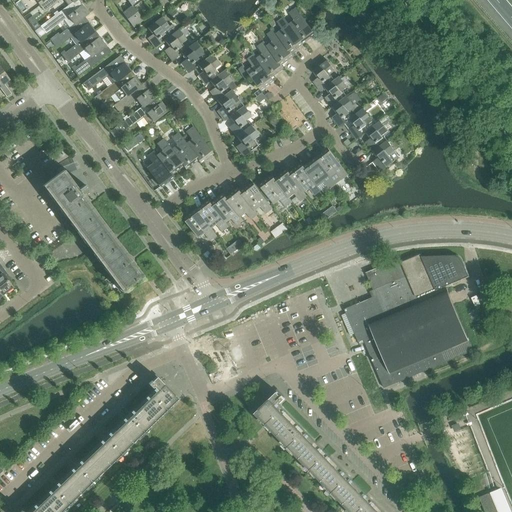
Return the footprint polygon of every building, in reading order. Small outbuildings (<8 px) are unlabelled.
[(63,0),(68,6),(69,6),(77,0),(47,0),(43,4),(40,6),(44,12),(60,0),(63,0)] [(75,24),(85,17),(89,14),(83,6),(74,12),(69,6),(68,6),(59,13),(55,16),(41,27),(46,34),(64,20),(70,28),(75,24)] [(143,21),(134,9),(132,10),(130,8),(123,14),(134,28),(143,21)] [(289,24),(304,44),(316,35),(296,8),(290,13),(295,20),(289,24)] [(277,33),(293,56),(296,54),(294,51),(304,44),(289,24),(284,17),(277,22),(283,29),(277,33)] [(169,37),(177,31),(172,25),(169,27),(162,18),(148,28),(152,34),(153,32),(154,34),(148,39),(155,48),(164,41),(169,37)] [(86,38),(95,32),(89,24),(80,30),(75,24),(70,28),(60,35),(56,38),(52,41),(57,48),(70,38),(76,46),(80,42),(86,38)] [(267,46),(282,65),(294,56),(293,56),(277,33),(274,29),(268,34),(273,41),(267,46)] [(186,50),(181,44),(186,40),(179,30),(177,31),(169,37),(164,41),(168,46),(170,45),(171,46),(165,51),(172,61),(181,54),(186,50)] [(68,62),(85,49),(91,57),(97,53),(106,46),(100,38),(91,44),(86,38),(80,42),(76,46),(66,53),(63,56),(68,62)] [(257,58),(272,78),(284,69),(282,65),(267,46),(264,42),(258,47),(263,54),(257,58)] [(208,59),(203,53),(196,43),(186,50),(181,54),(185,58),(186,57),(187,59),(181,63),(188,73),(198,66),(203,62),(208,59)] [(78,77),(102,59),(97,53),(91,57),(77,67),(74,70),(78,77)] [(247,71),(262,90),(274,81),(272,78),(257,58),(254,54),(248,59),(254,66),(247,71)] [(220,75),(215,68),(220,64),(212,55),(208,59),(203,62),(198,66),(202,71),(203,70),(204,71),(198,76),(205,85),(210,82),(220,75)] [(112,85),(131,72),(124,63),(120,57),(111,63),(84,84),(88,90),(106,77),(112,85)] [(313,82),(321,92),(326,88),(335,81),(330,75),(335,71),(327,61),(313,72),(317,77),(319,75),(320,77),(313,82)] [(10,80),(0,66),(0,83),(2,86),(4,84),(10,80)] [(232,91),(227,85),(232,81),(224,71),(220,75),(210,82),(214,86),(215,85),(217,87),(210,92),(218,102),(232,91)] [(121,100),(137,89),(141,86),(131,72),(112,85),(102,93),(98,96),(95,98),(99,104),(115,92),(121,100)] [(325,98),(332,107),(346,97),(342,91),(347,87),(346,87),(350,84),(345,77),(341,79),(340,78),(335,81),(326,88),(329,93),(330,92),(332,93),(325,98)] [(11,94),(8,89),(3,92),(7,97),(11,94)] [(119,112),(137,99),(143,107),(148,103),(157,97),(151,89),(142,95),(137,89),(121,100),(114,106),(119,112)] [(239,110),(235,104),(239,101),(232,91),(218,102),(221,106),(222,105),(223,107),(217,112),(225,121),(230,118),(239,110)] [(333,117),(340,127),(349,120),(364,110),(356,104),(353,106),(346,97),(332,107),(336,112),(338,111),(339,113),(333,117)] [(119,135),(130,127),(143,117),(149,125),(154,122),(168,111),(162,103),(153,109),(148,103),(143,107),(128,118),(124,121),(114,129),(119,135)] [(251,126),(246,120),(252,116),(244,107),(239,110),(230,118),(233,122),(234,121),(235,123),(229,127),(236,137),(251,126)] [(376,126),(371,119),(365,112),(364,110),(349,120),(353,125),(354,124),(355,125),(349,130),(356,140),(367,133),(376,126)] [(388,142),(383,136),(387,132),(380,122),(376,126),(367,133),(370,137),(371,137),(372,138),(366,143),(374,153),(388,142)] [(258,145),(253,139),(258,135),(251,126),(236,137),(240,142),(241,141),(242,142),(236,147),(243,156),(258,145)] [(213,154),(193,127),(187,132),(192,140),(186,144),(198,160),(200,163),(213,154)] [(198,160),(186,144),(178,133),(172,138),(178,146),(172,150),(183,166),(185,169),(198,160)] [(183,166),(172,150),(164,139),(157,144),(163,151),(157,156),(171,175),(183,166)] [(399,158),(388,142),(374,153),(377,157),(378,156),(379,158),(373,162),(380,172),(399,158)] [(331,178),(336,185),(348,175),(328,149),(316,158),(331,178)] [(171,175),(157,156),(154,151),(148,156),(153,164),(147,168),(161,187),(174,178),(171,175)] [(321,191),(324,194),(336,185),(331,178),(316,158),(304,167),(318,187),(321,191)] [(310,188),(315,195),(321,191),(318,187),(304,167),(302,164),(289,173),(304,192),(310,188)] [(304,192),(290,173),(287,170),(275,179),(290,198),(295,194),(300,202),(307,196),(304,192)] [(120,247),(82,196),(81,194),(88,189),(84,185),(83,186),(79,174),(70,178),(69,178),(64,171),(44,186),(100,261),(102,260),(124,290),(140,278),(118,248),(120,247)] [(290,198),(275,179),(273,176),(260,185),(275,204),(280,200),(285,207),(292,202),(289,199),(290,198)] [(273,209),(253,183),(241,192),(255,211),(261,207),(266,214),(273,209)] [(255,211),(241,192),(239,189),(227,198),(241,217),(246,213),(252,220),(259,215),(255,211)] [(241,217),(227,198),(226,198),(224,195),(212,204),(226,223),(232,219),(237,226),(244,221),(241,217)] [(226,223),(212,204),(210,201),(197,210),(212,229),(217,225),(222,232),(229,227),(226,223)] [(212,229),(197,210),(185,219),(199,238),(205,234),(210,241),(217,236),(212,229)] [(468,338),(453,305),(447,291),(448,290),(446,287),(469,277),(463,262),(462,260),(461,258),(459,257),(457,256),(454,255),(452,255),(421,256),(420,254),(402,262),(400,258),(366,273),(374,292),(372,292),(374,296),(375,296),(376,300),(361,306),(360,303),(344,309),(346,313),(343,314),(352,334),(355,333),(358,342),(364,340),(384,388),(473,350),(468,338)] [(12,280),(0,264),(0,294),(1,296),(13,288),(9,283),(12,280)] [(471,298),(473,302),(475,307),(481,304),(477,295),(471,298)] [(59,511),(167,408),(177,398),(163,383),(156,376),(151,381),(150,381),(147,384),(151,388),(152,387),(156,390),(30,511),(23,511),(22,510),(19,511),(59,511)] [(379,511),(276,405),(280,402),(281,403),(285,399),(282,396),(281,396),(277,392),(270,399),(255,413),(352,511),(379,511)] [(497,511),(490,493),(479,497),(485,511),(497,511)]
